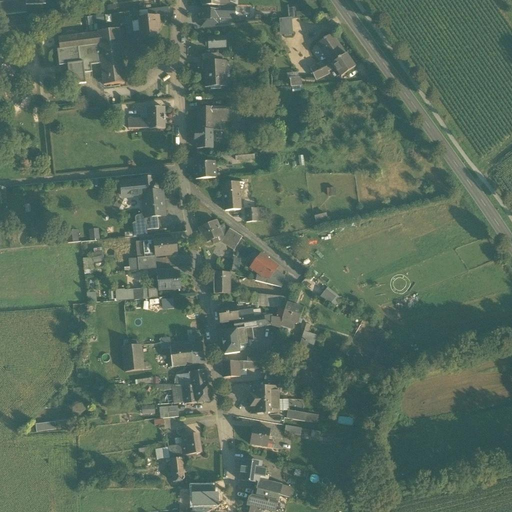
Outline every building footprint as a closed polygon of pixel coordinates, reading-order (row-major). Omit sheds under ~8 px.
[(0,16),(26,13),(25,6),(45,5),(45,0),(25,0),(25,1),(0,3),(0,16)] [(236,7),(228,7),(214,7),(212,9),(212,12),(200,11),(198,13),(197,18),(199,21),(201,21),(218,19),(234,18),(234,17),(235,17),(237,15),(238,10),(236,7)] [(309,11),(295,11),(295,7),(289,8),(289,17),(310,16),(309,11)] [(150,10),(151,18),(158,17),(169,16),(168,8),(150,10)] [(140,32),(141,41),(158,39),(156,23),(159,23),(158,17),(151,18),(138,19),(139,21),(140,32)] [(280,31),(281,33),(291,32),(290,18),(279,20),(280,31)] [(201,21),(201,27),(219,26),(218,19),(201,21)] [(98,32),(98,34),(99,46),(102,64),(103,76),(102,77),(103,86),(124,83),(120,49),(118,30),(98,32)] [(67,50),(99,46),(98,34),(58,39),(59,50),(59,51),(67,50)] [(329,61),(332,66),(345,56),(334,40),(335,39),(332,35),(317,45),(329,61)] [(208,39),(208,49),(225,48),(225,38),(208,39)] [(67,65),(70,86),(86,84),(84,74),(83,69),(91,68),(91,66),(102,64),(99,46),(67,50),(67,56),(66,56),(66,57),(67,65)] [(205,63),(219,63),(219,54),(205,55),(205,63)] [(346,55),(345,56),(332,66),(334,69),(340,78),(355,68),(346,55)] [(57,58),(59,66),(67,65),(66,57),(57,58)] [(313,75),(332,66),(329,61),(311,70),(313,75)] [(204,88),(226,88),(226,77),(222,77),(222,63),(219,63),(205,63),(205,78),(204,78),(204,88)] [(313,75),(316,81),(330,74),(329,72),(334,69),(332,66),(313,75)] [(290,79),(291,88),(302,87),(299,78),(290,79)] [(109,106),(110,114),(122,112),(121,105),(109,106)] [(223,124),(232,124),(232,121),(244,121),(244,107),(212,108),(212,120),(223,120),(223,124)] [(147,109),(147,120),(147,129),(165,129),(165,108),(147,109)] [(200,131),(213,130),(212,120),(212,108),(199,108),(200,131)] [(129,130),(147,129),(147,120),(129,120),(129,130)] [(223,129),(223,124),(223,120),(212,120),(213,130),(213,131),(223,131),(225,131),(225,129),(223,129)] [(244,130),(244,121),(232,121),(232,124),(232,130),(244,130)] [(197,142),(198,149),(213,149),(213,131),(213,130),(200,131),(195,131),(195,142),(197,142)] [(235,154),(235,161),(254,159),(253,152),(235,154)] [(194,164),(195,181),(215,179),(214,163),(194,164)] [(141,194),(142,194),(156,193),(156,192),(158,190),(158,187),(156,185),(155,178),(139,180),(140,180),(123,182),(121,185),(122,196),(124,199),(139,197),(141,194)] [(223,184),(225,212),(240,211),(238,183),(223,184)] [(162,192),(156,193),(142,194),(142,195),(144,195),(146,217),(144,218),(144,219),(157,217),(165,217),(162,192)] [(245,211),(246,223),(258,222),(257,210),(245,211)] [(130,223),(131,238),(139,237),(146,236),(145,231),(144,219),(144,218),(144,215),(133,216),(134,222),(130,223)] [(314,218),(315,224),(327,221),(326,215),(314,218)] [(144,219),(145,231),(158,230),(157,217),(144,219)] [(205,244),(212,240),(222,236),(219,227),(216,222),(199,230),(205,244)] [(214,245),(222,241),(227,233),(223,225),(219,227),(222,236),(212,240),(214,245)] [(98,229),(88,229),(89,241),(98,240),(98,229)] [(76,230),(64,231),(66,243),(77,242),(76,230)] [(229,230),(227,233),(222,241),(235,249),(242,238),(229,230)] [(153,241),(153,242),(155,257),(177,255),(175,239),(153,241)] [(153,257),(155,257),(153,242),(143,243),(145,258),(153,257)] [(93,263),(102,262),(101,252),(92,253),(93,263)] [(267,279),(268,279),(275,270),(277,268),(260,256),(251,268),(262,277),(267,279)] [(137,259),(138,271),(154,270),(153,257),(145,258),(137,259)] [(266,285),(281,289),(284,277),(275,270),(268,279),(267,279),(266,285)] [(157,275),(158,291),(180,289),(179,273),(157,275)] [(229,295),(229,294),(229,287),(229,274),(215,274),(213,274),(213,295),(215,295),(229,295)] [(324,288),(320,296),(334,303),(338,295),(324,288)] [(95,303),(95,292),(86,293),(86,303),(95,303)] [(288,298),(252,295),(251,306),(285,309),(286,305),(288,298)] [(172,299),(161,299),(161,309),(173,309),(172,299)] [(302,310),(286,305),(285,309),(282,320),(298,325),(302,310)] [(233,321),(238,320),(237,314),(236,306),(218,309),(220,324),(233,322),(233,321)] [(252,312),(237,314),(238,320),(253,318),(252,312)] [(239,353),(239,352),(238,344),(245,343),(254,342),(252,329),(272,326),(270,316),(263,317),(260,317),(253,318),(238,320),(233,321),(233,322),(234,330),(221,332),(224,355),(239,353)] [(298,339),(305,341),(309,326),(303,324),(298,339)] [(392,341),(383,339),(376,365),(386,367),(392,341)] [(171,363),(172,367),(204,363),(202,343),(170,347),(169,347),(169,349),(170,356),(171,363)] [(122,348),(125,373),(143,371),(140,346),(122,348)] [(275,354),(294,363),(296,358),(278,349),(275,354)] [(257,356),(257,362),(257,363),(269,364),(272,364),(273,353),(258,351),(257,356)] [(266,373),(269,364),(257,363),(257,362),(248,362),(248,368),(261,369),(261,372),(266,373)] [(240,378),(239,369),(239,363),(223,363),(224,378),(240,378)] [(190,376),(191,387),(195,386),(195,388),(208,386),(206,370),(190,372),(190,376)] [(277,389),(277,390),(280,389),(280,380),(273,380),(273,375),(266,373),(263,383),(253,383),(253,390),(277,389)] [(183,387),(183,388),(191,387),(190,376),(188,376),(188,375),(180,376),(181,382),(181,387),(183,387)] [(167,384),(175,385),(176,376),(167,376),(167,384)] [(191,387),(183,388),(185,403),(185,405),(197,404),(195,388),(195,386),(191,387)] [(208,386),(195,388),(197,404),(210,403),(208,386)] [(174,405),(185,403),(183,388),(172,389),(173,393),(174,405)] [(249,398),(249,402),(277,401),(277,390),(277,389),(253,390),(251,390),(252,396),(251,396),(249,398)] [(278,413),(277,401),(249,402),(249,406),(251,408),(252,408),(252,414),(262,414),(264,416),(267,416),(269,414),(269,413),(278,413)] [(153,406),(141,406),(141,414),(153,414),(153,406)] [(167,408),(168,419),(178,418),(177,407),(167,408)] [(159,409),(160,420),(168,419),(167,408),(159,409)] [(286,419),(304,422),(305,414),(288,411),(286,419)] [(34,424),(35,432),(54,429),(53,421),(34,424)] [(282,433),(296,435),(297,428),(283,426),(282,433)] [(250,445),(267,448),(268,441),(270,430),(253,427),(250,445)] [(311,437),(325,439),(326,433),(312,431),(311,437)] [(182,438),(181,438),(182,446),(184,456),(201,453),(198,435),(181,438),(182,438)] [(276,442),(268,441),(267,448),(275,449),(276,442)] [(169,458),(169,461),(184,459),(184,456),(182,446),(175,447),(168,448),(169,458)] [(156,459),(169,458),(168,448),(155,449),(156,459)] [(185,473),(184,459),(169,461),(173,483),(182,482),(184,479),(183,474),(185,473)] [(240,481),(257,483),(258,483),(258,480),(260,463),(242,461),(240,481)] [(255,490),(256,490),(278,496),(279,496),(282,486),(258,480),(258,483),(257,483),(255,490)] [(192,489),(192,506),(192,507),(209,506),(217,506),(217,495),(214,495),(214,488),(192,489)] [(270,511),(274,511),(278,496),(256,490),(254,498),(251,497),(248,499),(246,506),(250,507),(249,511),(260,511),(261,510),(270,511)]
